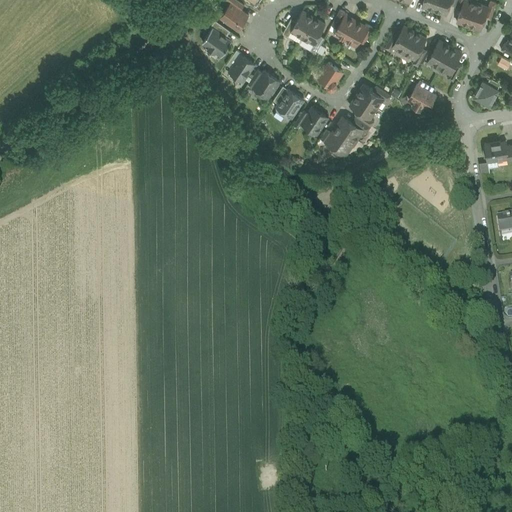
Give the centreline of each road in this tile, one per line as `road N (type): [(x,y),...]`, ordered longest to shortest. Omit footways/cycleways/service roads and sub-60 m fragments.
road 1 (residential): [(296,0),(273,8),(254,46),(334,105),(389,21)]
road 2 (residential): [(202,0),(166,38),(0,160)]
road 3 (residential): [(511,377),(465,124)]
road 4 (residential): [(322,199),(380,159),(465,124)]
